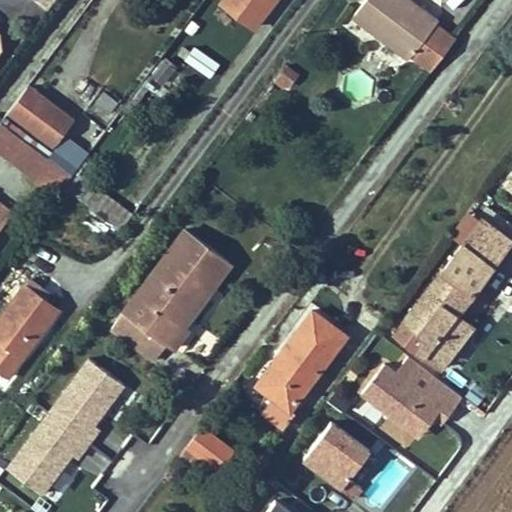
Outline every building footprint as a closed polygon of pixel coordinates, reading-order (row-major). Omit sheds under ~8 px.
[(250,34),(276,0),(227,0),(221,10),(250,34)] [(363,0),(352,15),(402,52),(430,15),(421,9),(417,15),(397,0),(363,0)] [(436,19),(430,15),(402,52),(429,68),(454,36),(436,19)] [(192,44),(183,60),(212,75),(221,59),(192,44)] [(165,86),(179,66),(163,55),(150,75),(165,86)] [(283,100),(295,84),(280,74),(269,89),(283,100)] [(82,109),(106,125),(122,102),(98,86),(82,109)] [(23,133),(41,108),(22,95),(4,119),(23,133)] [(46,149),(63,125),(41,108),(23,133),(46,149)] [(69,127),(90,146),(102,132),(82,113),(69,127)] [(511,168),(500,183),(511,192),(511,168)] [(0,240),(8,231),(0,225),(0,240)] [(451,320),(501,250),(473,230),(397,327),(387,340),(407,356),(431,374),(464,331),(451,320)] [(211,304),(231,276),(183,240),(110,338),(152,369),(163,355),(167,357),(181,339),(173,331),(200,298),(211,304)] [(51,312),(22,293),(0,322),(0,380),(5,374),(51,312)] [(5,374),(10,376),(56,316),(51,312),(5,374)] [(285,414),(338,345),(307,323),(255,391),(270,403),(258,420),(278,434),(291,422),(285,414)] [(81,351),(9,468),(46,491),(66,458),(99,478),(112,456),(88,441),(127,379),(81,351)] [(455,386),(482,402),(490,389),(463,373),(455,386)] [(0,380),(0,389),(10,376),(5,374),(0,380)] [(213,476),(228,457),(196,431),(170,466),(188,481),(202,467),(213,476)] [(371,480),(360,498),(384,511),(414,460),(376,437),(356,471),(371,480)] [(343,503),(362,477),(335,458),(317,483),(315,486),(317,488),(308,500),(324,511),(333,511),(340,503),(342,504),(343,503)] [(58,501),(71,477),(59,471),(47,495),(58,501)] [(300,511),(272,490),(255,511),(300,511)]
